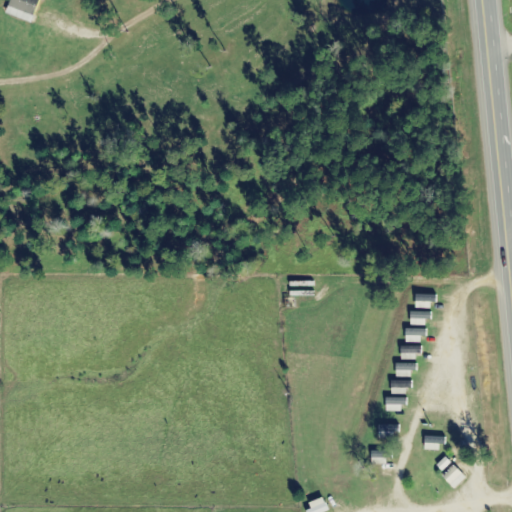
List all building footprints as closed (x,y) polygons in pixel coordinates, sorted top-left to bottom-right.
[(418,342),(418,329),(400,329),(400,342),(418,342)] [(414,359),(414,346),(395,346),(395,359),(414,359)] [(409,377),(409,364),(391,363),(391,376),(409,377)] [(400,396),(404,385),(389,379),(385,390),(400,396)] [(380,411),(401,411),(401,398),(380,398),(380,411)] [(391,424),(374,424),(374,437),(391,437),(391,424)] [(383,465),(383,450),(366,450),(366,465),(383,465)] [(460,478),(448,466),(437,477),(449,489),(460,478)]
